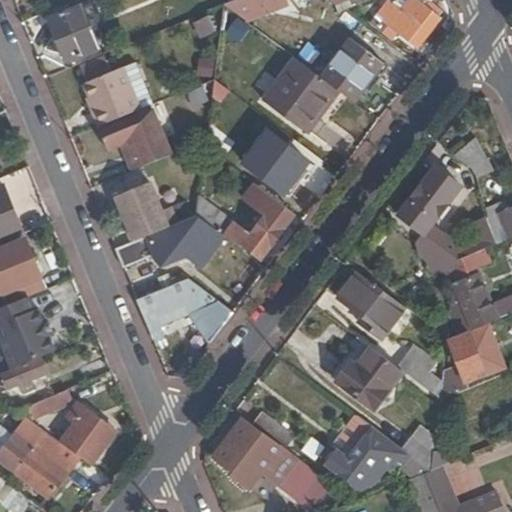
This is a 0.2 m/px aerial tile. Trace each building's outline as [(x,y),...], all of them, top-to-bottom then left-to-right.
[(236,0),(234,1),(227,4),(247,20),(290,2),(288,0),(236,0)] [(417,49),(441,19),(426,7),(425,9),(413,0),(410,0),(401,12),(408,17),(396,32),(403,37),(403,38),(417,49)] [(68,62),(101,49),(83,5),(50,19),(68,62)] [(217,31),(211,16),(196,22),(202,37),(217,31)] [(229,35),(232,38),(229,42),(235,47),(238,42),(257,56),(270,39),(242,18),(229,35)] [(339,91),(356,104),(388,62),(357,38),(325,80),(339,91)] [(325,80),(299,60),(268,102),(309,132),(339,91),(325,80)] [(141,111),(152,106),(153,106),(136,64),(123,69),(141,111)] [(99,128),(100,128),(141,111),(123,69),(86,84),(91,96),(97,112),(93,114),(99,128)] [(194,107),(213,99),(213,98),(216,80),(188,92),(194,107)] [(87,97),(93,114),(97,112),(91,96),(87,97)] [(123,145),(134,171),(172,155),(152,106),(141,111),(100,128),(110,151),(123,145)] [(309,161),(270,132),(245,164),(285,193),(309,161)] [(451,150),(457,157),(468,148),(463,141),(451,150)] [(457,157),(456,158),(462,164),(471,178),(472,180),(488,173),(475,142),(468,148),(457,157)] [(400,216),(423,234),(432,223),(461,185),(437,167),(400,216)] [(117,196),(129,226),(164,212),(163,210),(152,182),(117,196)] [(295,214),(256,185),(245,200),(263,213),(248,233),(236,224),(226,238),(246,253),(247,250),(261,260),(284,229),(295,214)] [(5,186),(0,188),(0,240),(13,235),(9,224),(19,220),(5,186)] [(208,224),(215,229),(226,238),(236,224),(200,197),(197,216),(208,224)] [(495,237),(498,244),(511,238),(511,209),(509,210),(505,201),(484,209),(495,237)] [(129,226),(136,241),(170,227),(164,212),(129,226)] [(136,241),(117,249),(125,267),(158,254),(180,244),(177,237),(208,224),(197,216),(170,227),(136,241)] [(0,245),(25,235),(19,220),(9,224),(13,235),(0,240),(0,245)] [(436,253),(456,268),(456,261),(471,255),(498,244),(495,237),(469,248),(451,234),(448,236),(432,223),(423,234),(440,247),(436,253)] [(180,244),(158,254),(163,266),(189,255),(199,263),(218,237),(212,232),(215,229),(208,224),(177,237),(180,244)] [(0,251),(0,284),(9,305),(29,297),(48,289),(36,260),(22,266),(14,246),(0,251)] [(473,272),(495,269),(492,253),(471,257),(473,272)] [(339,298),(356,310),(375,286),(358,273),(339,298)] [(452,315),(460,334),(511,313),(511,299),(483,311),(479,301),(481,300),(472,277),(454,284),(464,307),(458,310),(452,315)] [(190,279),(139,301),(155,341),(165,337),(160,325),(191,312),(211,344),(235,312),(190,279)] [(375,286),(356,310),(365,318),(374,306),(395,322),(405,309),(375,286)] [(34,311),(29,297),(9,305),(0,308),(0,335),(14,368),(56,350),(50,336),(45,323),(39,309),(34,311)] [(50,336),(54,334),(48,321),(45,323),(50,336)] [(442,382),(440,399),(448,396),(469,388),(466,382),(504,367),(488,326),(450,342),(459,366),(443,372),(442,382)] [(373,409),(402,371),(399,369),(360,340),(345,360),(352,365),(339,383),(373,409)] [(402,371),(440,399),(442,382),(429,373),(437,362),(416,347),(399,369),(402,371)] [(0,393),(19,386),(21,392),(29,389),(27,383),(49,374),(43,359),(0,376),(0,393)] [(68,389),(19,410),(29,417),(34,421),(75,405),(68,389)] [(440,399),(431,471),(440,468),(451,463),(448,396),(440,399)] [(82,456),(92,464),(117,430),(81,403),(71,416),(81,424),(65,444),(82,456)] [(292,433),(264,412),(254,425),(282,446),(292,433)] [(374,429),(357,416),(332,447),(338,451),(349,460),(373,431),(374,429)] [(22,427),(0,456),(0,460),(50,498),(75,465),(82,456),(65,444),(34,421),(29,417),(22,427)] [(298,460),(264,434),(263,436),(246,422),(216,458),(235,474),(232,477),(249,492),(263,474),(277,486),(307,510),(340,494),(297,461),(298,460)] [(349,460),(338,451),(328,464),(357,488),(373,486),(386,469),(389,471),(402,455),(373,431),(349,460)] [(306,452),(319,461),(328,447),(315,438),(306,452)] [(408,454),(423,465),(432,454),(412,438),(403,450),(408,454)] [(415,475),(423,465),(408,454),(401,463),(415,475)] [(425,474),(440,511),(459,511),(458,510),(440,468),(431,471),(425,474)] [(440,511),(425,474),(407,481),(419,511),(440,511)] [(17,487),(3,504),(12,511),(23,511),(33,500),(17,487)] [(458,510),(459,511),(491,511),(486,498),(458,510)]
